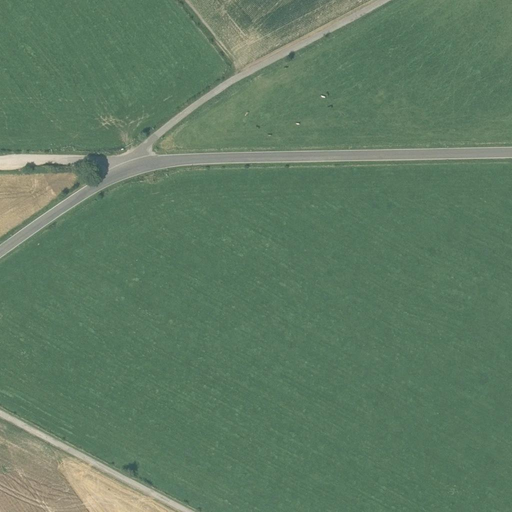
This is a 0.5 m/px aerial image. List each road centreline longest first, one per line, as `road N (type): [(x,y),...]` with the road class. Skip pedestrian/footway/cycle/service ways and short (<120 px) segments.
road 1 (tertiary): [(132,167),(199,157),(511,150)]
road 2 (unclassified): [(132,167),(181,117),(277,55),(386,0)]
road 3 (track): [(187,511),(0,413)]
road 4 (tertiary): [(0,252),(96,183),(132,167)]
road 5 (track): [(0,162),(132,167)]
